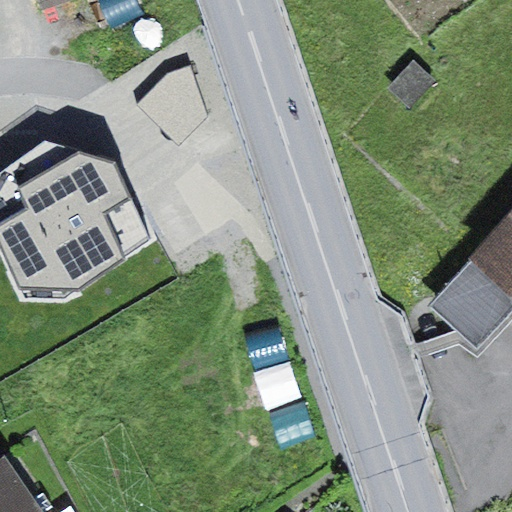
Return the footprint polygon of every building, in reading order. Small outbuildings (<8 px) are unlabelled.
[(37,0),(42,13),(82,0),(37,0)] [(120,126),(48,184),(132,289),(204,232),(120,126)] [(511,218),(472,265),(511,300),(511,218)] [(511,318),(511,300),(472,265),(429,312),(478,356),(511,318)] [(41,511),(6,461),(0,465),(0,511),(41,511)]
